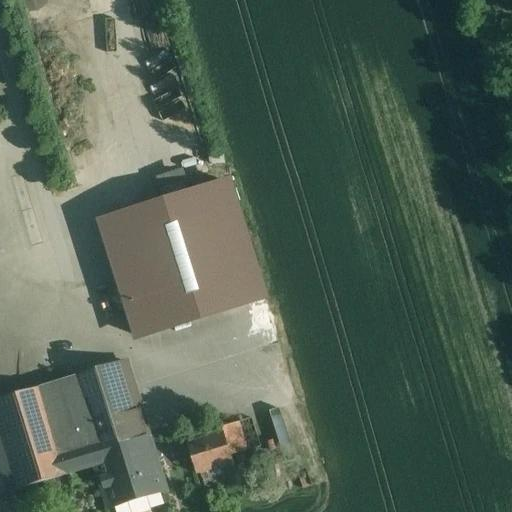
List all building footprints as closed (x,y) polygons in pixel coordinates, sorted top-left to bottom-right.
[(163,66),(171,52),(161,46),(148,69),(158,75),(148,93),(161,101),(177,74),(163,66)] [(237,183),(104,226),(142,344),(275,302),(237,183)] [(169,491),(130,361),(68,380),(95,468),(107,509),(169,491)] [(0,496),(95,468),(68,380),(2,399),(0,392),(0,496)] [(191,442),(200,473),(235,463),(226,432),(191,442)]
